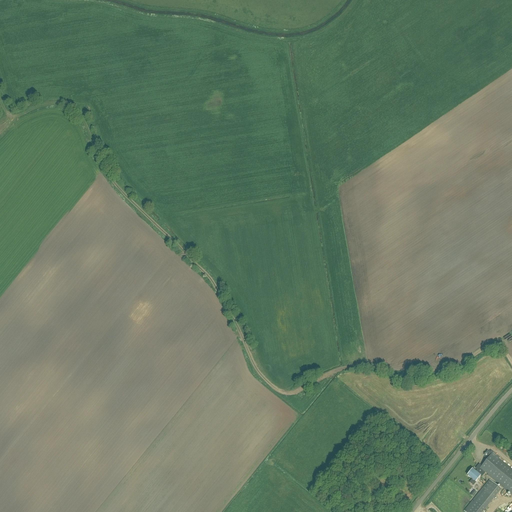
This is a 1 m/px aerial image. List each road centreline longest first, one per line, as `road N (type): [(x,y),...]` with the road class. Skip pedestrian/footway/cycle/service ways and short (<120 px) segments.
road 1 (track): [(511,361),(493,346),(440,370),(355,367),(292,393),(278,391),(255,371),(216,287),(115,183),(81,112),(59,102),(13,117),(0,94)]
road 2 (unclassified): [(412,511),(511,390)]
